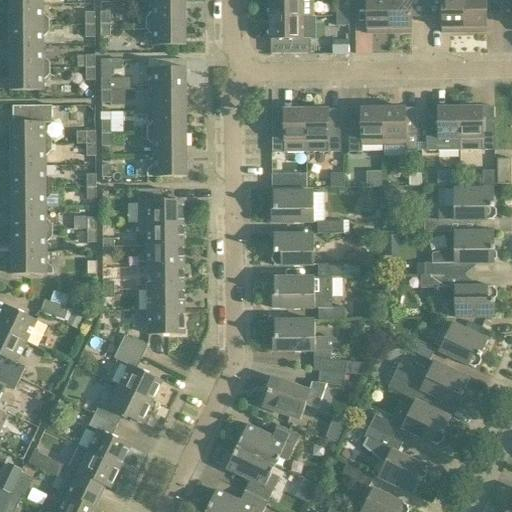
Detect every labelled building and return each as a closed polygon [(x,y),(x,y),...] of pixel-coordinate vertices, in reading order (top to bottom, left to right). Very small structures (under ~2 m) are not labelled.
[(268,0),(269,18),(306,17),(305,0),(268,0)] [(365,0),(366,34),(389,34),(388,0),(365,0)] [(411,6),(423,6),(426,6),(425,0),(388,0),(389,34),(411,34),(411,6)] [(425,0),(426,6),(441,5),(441,33),(464,33),(463,0),(425,0)] [(463,0),(464,33),(486,33),(485,0),(463,0)] [(146,17),(146,25),(185,24),(185,3),(151,3),(151,12),(146,17)] [(42,4),(9,5),(9,26),(49,26),(49,19),(42,14),(42,4)] [(348,7),(335,7),(336,17),(348,17),(348,7)] [(109,12),(100,12),(100,25),(109,25),(109,12)] [(94,13),(85,13),(85,26),(94,26),(94,13)] [(314,17),(306,17),(269,18),(269,40),(281,40),(281,54),(310,54),(310,39),(314,39),(314,17)] [(348,17),(336,17),(336,26),(348,26),(348,17)] [(145,29),(152,35),(152,47),(185,46),(185,24),(146,25),(145,29)] [(100,37),(109,37),(109,25),(100,25),(100,37)] [(49,26),(9,26),(10,48),(43,48),(43,37),(49,31),(49,26)] [(85,38),(94,38),(94,26),(85,26),(85,38)] [(333,50),(348,49),(348,37),(332,38),(333,50)] [(43,48),(10,48),(10,70),(49,69),(49,63),(43,58),(43,48)] [(94,56),(85,56),(85,69),(94,69),(94,56)] [(146,91),(185,91),(185,68),(152,69),(152,80),(146,85),(146,91)] [(10,92),(41,92),(43,92),(43,80),(49,74),(49,69),(10,70),(10,92)] [(85,81),(95,81),(94,69),(85,69),(85,81)] [(110,79),(101,79),(101,91),(110,91),(110,79)] [(101,104),(110,104),(110,91),(101,91),(101,104)] [(152,112),(186,112),(185,91),(146,91),(146,97),(152,103),(152,112)] [(12,107),(12,123),(10,123),(11,145),(51,145),(51,139),(45,133),(45,124),(51,124),(51,106),(12,107)] [(437,108),(437,118),(425,118),(426,152),(460,151),(459,108),(437,108)] [(482,108),(459,108),(460,151),(482,151),(482,149),(494,149),(494,117),(482,117),(482,108)] [(360,109),(360,120),(348,120),(349,153),(361,152),(361,146),(383,145),(382,109),(360,109)] [(405,145),(405,152),(417,152),(417,119),(405,120),(405,109),(382,109),(383,145),(405,145)] [(283,121),(271,121),(272,154),(284,153),(284,147),(306,146),(305,110),(283,110),(283,121)] [(328,146),(328,153),(340,153),(340,120),(328,120),(328,110),(305,110),(306,146),(328,146)] [(146,134),(186,134),(186,112),(152,112),(152,122),(146,129),(146,134)] [(110,122),(101,122),(101,134),(110,134),(110,122)] [(95,132),(76,132),(76,144),(86,144),(86,145),(95,145),(95,132)] [(101,147),(110,147),(110,134),(101,134),(101,147)] [(153,155),(186,155),(186,134),(146,134),(146,140),(153,146),(153,155)] [(51,145),(11,145),(11,167),(45,167),(45,156),(51,151),(51,145)] [(86,157),(95,157),(95,145),(86,145),(86,157)] [(147,178),(153,178),(186,177),(186,155),(153,155),(153,165),(146,172),(147,178)] [(511,159),(496,159),(497,185),(511,184),(511,159)] [(101,166),(102,178),(111,178),(111,166),(101,166)] [(45,167),(11,167),(11,189),(51,188),(51,183),(45,177),(45,167)] [(457,171),(437,171),(438,185),(457,185),(457,171)] [(382,186),(381,173),(364,173),(364,186),(382,186)] [(95,175),(86,175),(86,188),(96,188),(95,175)] [(51,188),(11,189),(11,210),(46,210),(45,200),(51,194),(51,188)] [(86,200),(96,200),(96,188),(86,188),(86,200)] [(136,202),(147,202),(147,225),(183,225),(182,201),(162,202),(162,190),(136,190),(136,202)] [(496,210),(493,208),(493,190),(453,190),(453,207),(438,207),(439,220),(424,220),(424,233),(450,233),(450,220),(453,221),(493,221),(493,218),(496,216),(496,210)] [(271,219),(273,221),(273,223),(313,223),(313,192),(273,192),(273,211),(271,213),(271,219)] [(129,203),(128,221),(138,221),(139,204),(129,203)] [(46,210),(11,210),(11,232),(51,231),(51,225),(46,220),(46,210)] [(96,218),(87,218),(87,231),(96,231),(96,218)] [(343,235),(343,222),(317,222),(317,235),(343,235)] [(147,247),(183,247),(183,225),(147,225),(139,225),(139,235),(147,235),(147,247)] [(51,231),(11,232),(12,253),(46,253),(46,243),(52,237),(51,231)] [(87,244),(96,243),(96,231),(87,231),(87,244)] [(431,263),(424,263),(424,276),(463,276),(463,264),(494,264),(494,261),(496,259),(496,253),(494,251),(493,233),(453,233),(454,248),(431,254),(431,263)] [(271,262),(274,264),(274,266),(314,266),(313,235),(273,235),(273,254),(271,256),(271,262)] [(113,239),(102,239),(102,247),(113,247),(113,239)] [(102,256),(113,255),(113,247),(102,247),(102,256)] [(147,269),(183,268),(183,247),(147,247),(147,269)] [(52,269),(46,263),(46,253),(12,253),(12,275),(46,275),(52,275),(52,269)] [(96,275),(96,262),(87,262),(87,275),(96,275)] [(343,278),(343,277),(357,277),(357,266),(343,266),(343,265),(317,265),(317,278),(331,278),(343,278)] [(147,290),(183,290),(183,268),(147,269),(147,290)] [(497,308),(494,306),(494,287),(450,288),(450,276),(424,276),(424,289),(436,289),(436,300),(439,303),(454,303),(454,318),(494,318),(494,316),(497,313),(497,308)] [(272,305),(274,307),(274,309),(318,309),(318,321),(344,321),(344,308),(332,308),(331,278),(317,278),(274,278),(274,297),(271,299),(272,305)] [(114,282),(102,282),(103,291),(114,290),(114,282)] [(103,299),(114,299),(114,290),(103,291),(103,299)] [(148,312),(183,311),(183,290),(147,290),(148,312)] [(68,309),(43,301),(39,313),(64,321),(68,309)] [(46,328),(36,322),(36,321),(4,306),(0,313),(0,330),(26,343),(26,342),(37,348),(46,328)] [(148,335),(184,335),(183,311),(148,312),(148,335)] [(72,312),(66,324),(77,329),(82,317),(72,312)] [(272,348),(274,350),(274,352),(313,352),(313,371),(345,375),(347,362),(330,360),(331,352),(335,350),(336,347),(336,343),(335,339),(331,337),(314,338),(314,321),(274,321),(274,340),(272,342),(272,348)] [(474,369),(475,367),(478,366),(481,361),(480,358),(488,341),(452,324),(438,352),(474,369)] [(0,361),(0,370),(19,379),(25,368),(16,363),(26,343),(0,330),(0,356),(2,357),(0,361)] [(120,344),(143,355),(147,346),(124,335),(120,344)] [(430,361),(435,349),(412,338),(406,350),(430,361)] [(120,344),(118,348),(115,355),(113,359),(129,366),(119,387),(151,403),(161,382),(136,369),(143,355),(120,344)] [(110,345),(107,352),(115,355),(118,348),(110,345)] [(456,408),(457,406),(460,405),(462,400),(461,396),(469,380),(433,362),(420,390),(456,408)] [(0,396),(5,387),(14,391),(19,379),(0,370),(0,396)] [(318,384),(344,387),(345,375),(313,371),(319,372),(318,384)] [(411,399),(417,388),(393,377),(388,388),(411,399)] [(261,402),(263,405),(262,408),(300,421),(310,392),(272,378),(266,396),(263,397),(261,402)] [(151,403),(119,387),(108,408),(99,404),(93,415),(117,426),(122,415),(141,424),(151,403)] [(437,446),(438,444),(441,443),(443,438),(442,435),(450,418),(414,401),(401,429),(437,446)] [(87,452),(120,468),(130,446),(111,437),(117,426),(93,415),(88,426),(98,431),(88,451),(87,452)] [(398,427),(374,415),(369,427),(392,438),(398,427)] [(54,434),(59,424),(51,420),(46,430),(54,434)] [(236,447),(275,466),(279,457),(287,461),(299,437),(276,426),(271,437),(247,425),(236,447)] [(420,487),(419,484),(427,468),(397,453),(402,443),(392,438),(369,427),(363,438),(365,439),(362,447),(383,465),(377,478),(413,496),(414,494),(417,492),(420,487)] [(329,428),(325,441),(337,445),(341,433),(329,428)] [(91,480),(105,487),(110,489),(120,468),(87,452),(88,451),(78,447),(67,468),(60,465),(55,477),(62,480),(85,491),(91,480)] [(245,492),(268,503),(279,479),(270,475),(275,466),(236,447),(226,470),(250,481),(245,492)] [(0,489),(10,495),(21,471),(8,465),(0,482),(0,489)] [(368,488),(374,477),(350,465),(345,477),(368,488)] [(22,473),(11,495),(21,500),(22,501),(33,479),(22,473)] [(98,511),(99,511),(80,502),(85,491),(62,480),(57,491),(66,496),(58,511),(98,511)] [(0,489),(0,511),(1,511),(10,495),(0,489)] [(405,511),(408,506),(372,489),(360,511),(405,511)] [(205,511),(263,511),(268,503),(245,492),(240,502),(216,491),(205,511)] [(14,511),(21,500),(11,495),(10,495),(1,511),(14,511)]
